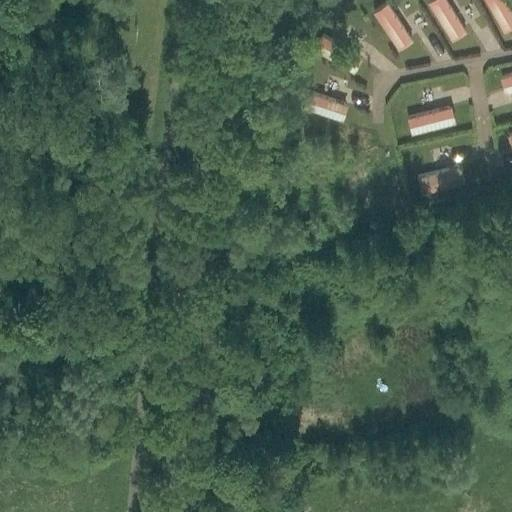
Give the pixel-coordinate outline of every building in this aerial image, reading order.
[(386,0),(385,0),(371,10),(396,48),(412,38),(386,0)] [(425,0),(450,39),(467,28),(449,0),(425,0)] [(483,0),(502,30),(511,24),(511,12),(504,0),(483,0)] [(333,55),(350,71),(363,56),(345,41),(333,55)] [(511,70),(497,75),(502,92),(511,89),(511,70)] [(300,104),(343,119),(349,101),(307,86),(300,104)] [(404,115),(409,132),(454,122),(450,104),(404,115)] [(421,191),(465,179),(461,161),(416,173),(421,191)]
